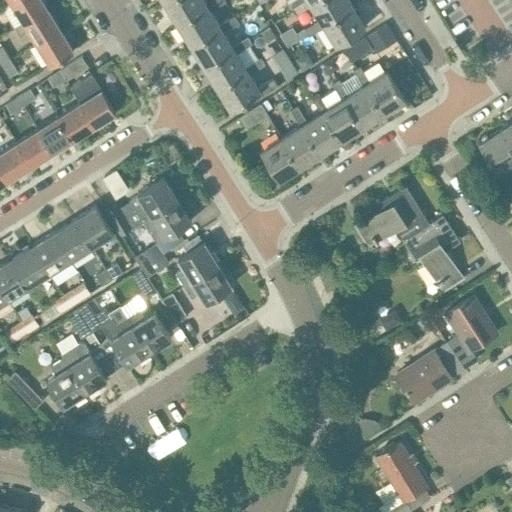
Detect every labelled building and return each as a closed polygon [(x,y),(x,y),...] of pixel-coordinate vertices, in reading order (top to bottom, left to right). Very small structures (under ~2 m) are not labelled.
[(10,0),(23,21),(14,26),(47,6),(43,0),(10,0)] [(169,0),(165,3),(178,24),(208,5),(212,9),(225,0),(209,0),(207,2),(205,0),(169,0)] [(319,19),(322,23),(352,4),(349,0),(310,0),(308,1),(307,0),(302,0),(292,6),(296,14),(311,5),(319,19)] [(324,26),(335,44),(365,26),(352,4),(322,23),(319,19),(304,28),(309,35),(324,26)] [(178,24),(191,45),(222,26),(224,30),(238,21),(234,14),(220,23),(211,9),(212,9),(208,5),(178,24)] [(47,6),(14,26),(19,35),(28,29),(36,42),(60,27),(47,6)] [(191,45),(204,66),(234,47),(237,51),(252,42),(248,35),(233,44),(224,30),(222,26),(191,45)] [(36,42),(49,63),(73,48),(60,27),(36,42)] [(365,35),(344,49),(351,60),(373,47),(365,35)] [(0,46),(0,62),(1,64),(11,57),(3,45),(0,46)] [(204,66),(218,87),(248,68),(250,72),(265,63),(261,56),(246,65),(237,51),(234,47),(204,66)] [(82,55),(61,68),(67,78),(88,65),(82,55)] [(332,56),(323,63),(330,72),(339,66),(332,56)] [(1,64),(9,76),(19,70),(11,57),(1,64)] [(344,95),(363,124),(384,111),(365,81),(369,78),(360,64),(353,68),(362,83),(348,92),(344,95)] [(365,81),(384,111),(406,98),(386,67),(369,78),(365,81)] [(53,86),(66,78),(60,68),(48,77),(53,86)] [(260,90),(262,93),(278,84),(274,77),(259,86),(250,72),(248,68),(218,87),(231,108),(260,90)] [(69,85),(79,101),(94,124),(115,110),(91,72),(69,85)] [(323,108),(342,138),(363,124),(344,95),(348,92),(339,78),(332,82),(341,96),(327,105),(323,108)] [(30,86),(17,94),(24,105),(36,97),(31,87),(30,86)] [(302,121),(321,151),(342,138),(323,108),(327,105),(318,91),(310,95),(320,110),(306,118),(302,121)] [(16,95),(5,103),(10,113),(24,105),(17,94),(16,95)] [(59,114),(73,137),(94,124),(79,101),(59,114)] [(260,102),(239,116),(246,128),(268,114),(260,102)] [(299,123),(281,134),(300,165),(321,151),(302,121),(306,118),(297,104),(290,108),(299,123)] [(59,114),(38,127),(52,150),(73,137),(59,114)] [(511,146),(511,120),(500,128),(511,146)] [(37,128),(15,141),(30,164),(52,150),(38,127),(37,128)] [(479,142),(498,172),(511,162),(511,146),(500,128),(479,142)] [(279,178),(300,165),(281,134),(260,148),(279,178)] [(15,141),(0,150),(0,162),(9,177),(29,165),(30,164),(15,141)] [(0,182),(9,177),(0,162),(0,182)] [(112,170),(102,176),(115,197),(128,188),(124,181),(116,169),(115,168),(112,170)] [(117,202),(106,209),(121,232),(142,219),(177,198),(163,175),(136,192),(138,194),(119,205),(117,202)] [(363,219),(376,240),(395,228),(402,238),(430,221),(429,220),(405,183),(378,201),(382,207),(363,219)] [(150,214),(142,219),(150,231),(158,226),(164,236),(157,241),(163,251),(182,239),(178,234),(169,239),(166,235),(190,220),(177,198),(150,214)] [(73,218),(90,245),(112,232),(95,205),(73,218)] [(430,221),(402,238),(404,240),(420,265),(425,262),(438,282),(458,269),(445,249),(460,239),(442,212),(429,220),(430,221)] [(52,231),(70,258),(90,245),(73,218),(52,231)] [(32,244),(49,271),(70,258),(52,231),(32,244)] [(175,271),(183,284),(218,262),(204,240),(178,256),(184,266),(175,271)] [(157,241),(134,255),(140,265),(163,251),(157,241)] [(10,257),(27,284),(49,271),(32,244),(10,257)] [(163,251),(140,265),(141,266),(147,275),(148,275),(169,262),(163,251)] [(0,263),(0,286),(6,297),(27,284),(10,257),(0,263)] [(362,257),(354,262),(361,273),(369,268),(362,257)] [(104,268),(111,278),(123,271),(117,261),(104,268)] [(218,262),(183,284),(191,296),(200,291),(206,300),(232,284),(218,262)] [(147,275),(141,266),(131,273),(146,296),(157,290),(148,275),(147,275)] [(95,274),(101,284),(102,284),(111,278),(104,268),(95,274)] [(74,287),(63,294),(69,304),(81,297),(90,291),(84,281),(74,287)] [(342,287),(331,292),(342,314),(353,309),(342,287)] [(162,297),(177,321),(187,315),(172,292),(162,297)] [(53,300),(60,310),(69,304),(63,294),(53,300)] [(458,333),(446,340),(463,366),(476,358),(470,348),(495,332),(473,294),(445,312),(458,333)] [(127,363),(148,350),(126,316),(116,322),(106,306),(95,313),(87,301),(77,307),(91,331),(101,324),(110,339),(111,338),(127,363)] [(85,335),(91,331),(77,307),(67,314),(82,337),(85,335)] [(126,316),(148,350),(171,336),(154,309),(145,315),(140,307),(126,316)] [(395,308),(379,317),(386,329),(401,319),(395,308)] [(21,321),(28,331),(39,324),(33,313),(21,321)] [(3,335),(8,344),(28,331),(21,321),(12,326),(13,329),(3,335)] [(91,331),(85,335),(90,342),(96,338),(91,331)] [(433,347),(395,371),(413,400),(450,375),(450,374),(463,366),(446,340),(434,349),(433,347)] [(62,356),(84,391),(107,377),(90,349),(85,342),(79,341),(60,352),(62,356)] [(63,404),(84,391),(62,356),(50,364),(55,371),(46,377),(63,404)] [(7,379),(34,407),(43,399),(15,370),(7,379)] [(402,500),(382,511),(381,511),(413,511),(406,499),(429,485),(426,481),(401,439),(375,454),(402,500)] [(0,502),(0,511),(23,511),(24,509),(0,502)]
